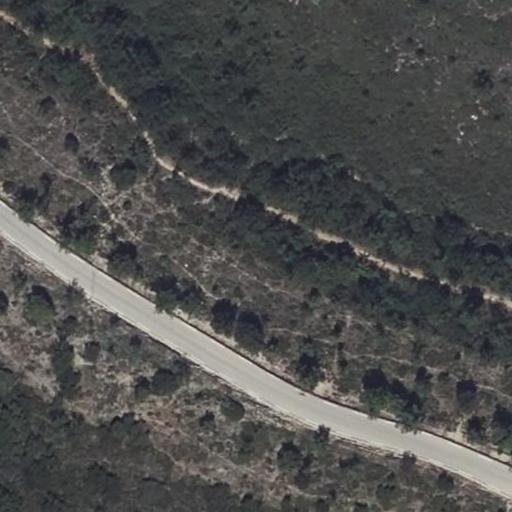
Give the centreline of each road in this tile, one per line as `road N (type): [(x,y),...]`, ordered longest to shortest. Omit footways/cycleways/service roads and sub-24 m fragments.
road 1 (track): [(511,298),(344,238),(179,165),(103,67),(0,3)]
road 2 (tertiary): [(511,472),(272,381),(112,288),(0,207)]
